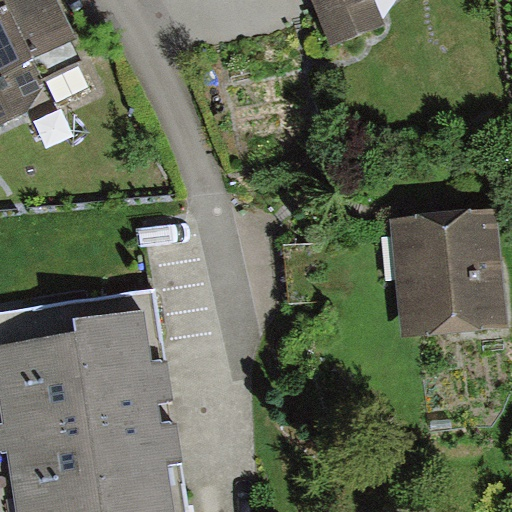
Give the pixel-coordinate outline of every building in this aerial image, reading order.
[(0,0),(0,126),(31,111),(44,87),(47,85),(57,106),(91,89),(79,67),(84,65),(72,41),(76,38),(56,0),(0,0)] [(311,0),(331,48),(386,26),(374,0),(311,0)] [(399,340),(508,330),(496,211),(459,214),(387,221),(399,340)] [(324,243),(282,248),(289,306),(331,301),(324,243)] [(0,511),(189,511),(174,411),(155,289),(0,313),(0,511)]
